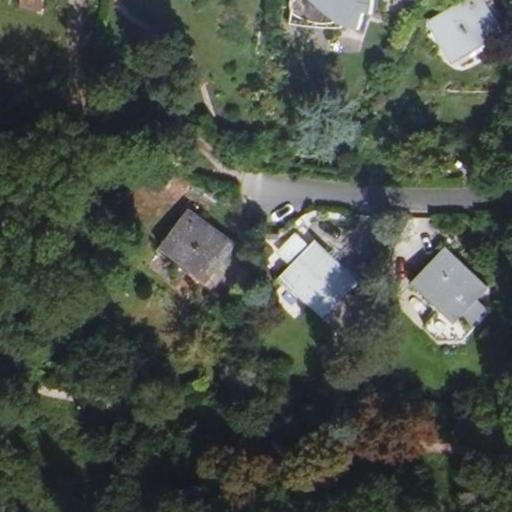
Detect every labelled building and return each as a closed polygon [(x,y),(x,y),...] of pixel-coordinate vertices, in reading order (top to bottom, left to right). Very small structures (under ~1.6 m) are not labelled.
[(23,0),(23,7),(45,11),(46,0),(23,0)] [(360,0),(360,1),(357,0),(295,0),(293,20),(344,27),(345,25),(361,30),(367,11),(374,14),(374,0),(360,0)] [(486,0),(466,0),(430,22),(455,63),(506,32),(486,0)] [(191,209),(163,248),(209,280),(237,241),(191,209)] [(277,253),(292,267),(311,246),(296,232),(277,253)] [(311,246),(292,267),(284,275),(326,314),(359,278),(317,239),(311,246)] [(415,282),(444,309),(427,328),(441,341),(466,337),(492,309),(479,296),(489,285),(448,247),(415,282)]
